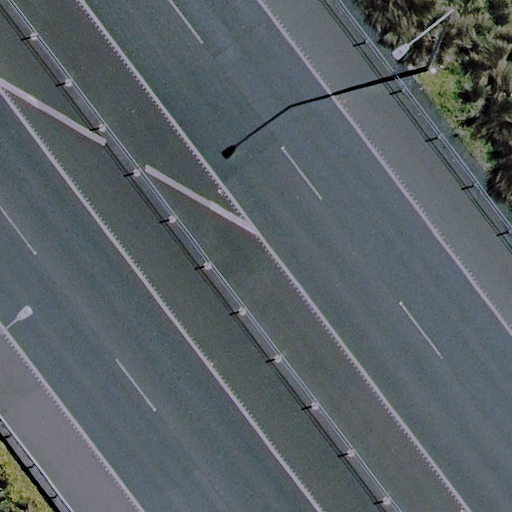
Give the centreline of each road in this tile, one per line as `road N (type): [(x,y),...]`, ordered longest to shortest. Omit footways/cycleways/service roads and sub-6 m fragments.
road 1 (motorway): [(152,0),(511,472)]
road 2 (motorway): [(214,511),(0,227)]
